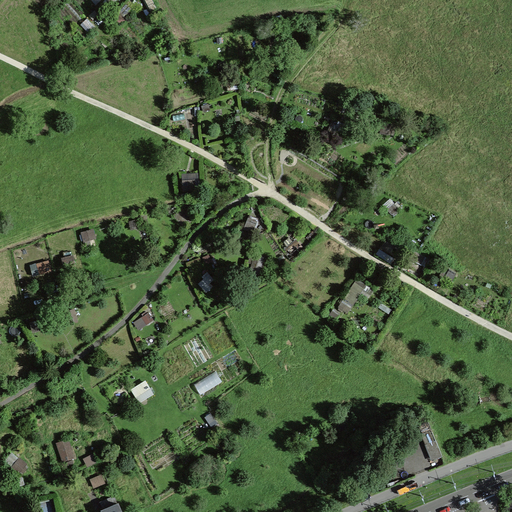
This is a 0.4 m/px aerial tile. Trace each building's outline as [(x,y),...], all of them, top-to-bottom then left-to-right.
[(277,35),(277,43),(278,43),(286,43),(287,36),(277,35)] [(246,87),(250,89),(253,79),(248,78),(245,87),(246,87)] [(208,103),(201,105),(203,112),(206,111),(210,109),(208,103)] [(381,134),(389,135),(391,124),(384,122),(381,134)] [(336,125),(333,132),(339,135),(343,126),(337,123),(336,125)] [(388,210),(391,214),(398,208),(394,204),(388,210)] [(190,208),(185,212),(191,219),(192,218),(196,214),(190,208)] [(251,219),(248,218),(246,224),(254,227),(256,221),(251,219)] [(135,220),(129,222),(131,230),(138,228),(135,220)] [(96,238),(93,228),(80,232),(84,242),(96,238)] [(292,255),(291,254),(301,245),(297,241),(287,249),(289,252),(286,254),(289,257),(292,255)] [(38,254),(43,253),(41,245),(35,246),(37,255),(38,254)] [(409,258),(421,264),(423,259),(411,253),(409,258)] [(66,266),(74,265),(72,256),(66,257),(64,258),(66,266)] [(451,281),(456,273),(449,270),(445,278),(447,279),(451,281)] [(200,281),(197,283),(206,292),(211,287),(208,284),(213,279),(208,273),(200,281)] [(357,286),(356,285),(349,296),(355,299),(362,289),(357,286)] [(77,320),(73,309),(67,311),(70,322),(71,322),(77,320)] [(148,313),(144,316),(148,322),(149,321),(152,319),(148,313)] [(44,328),(50,327),(47,317),(40,319),(43,329),(44,328)] [(150,388),(136,396),(139,401),(144,398),(152,393),(150,388)] [(441,455),(436,441),(427,444),(433,459),(435,458),(441,455)] [(61,452),(63,460),(73,456),(71,449),(64,452),(61,452)] [(15,464),(13,466),(19,471),(20,470),(22,472),(26,467),(24,465),(25,464),(20,459),(15,464)] [(121,511),(117,503),(113,505),(112,502),(109,503),(110,506),(103,509),(104,511),(121,511)]
